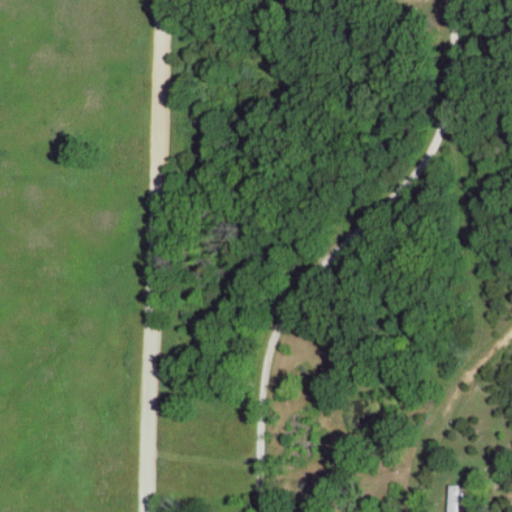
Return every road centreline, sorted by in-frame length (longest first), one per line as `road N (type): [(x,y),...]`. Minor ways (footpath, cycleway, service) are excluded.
road 1 (residential): [(262,511),(259,385),(266,351),(291,301),(438,138),(455,78),(456,0)]
road 2 (residential): [(147,511),(159,0)]
road 3 (residential): [(511,328),(453,397),(414,469)]
